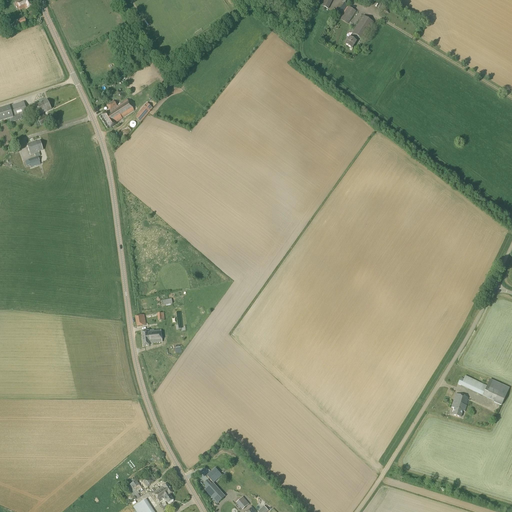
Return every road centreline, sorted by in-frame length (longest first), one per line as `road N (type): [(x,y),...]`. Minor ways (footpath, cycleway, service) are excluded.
road 1 (tertiary): [(202,511),(135,375),(109,176),(45,15)]
road 2 (unclassified): [(357,511),(492,287)]
